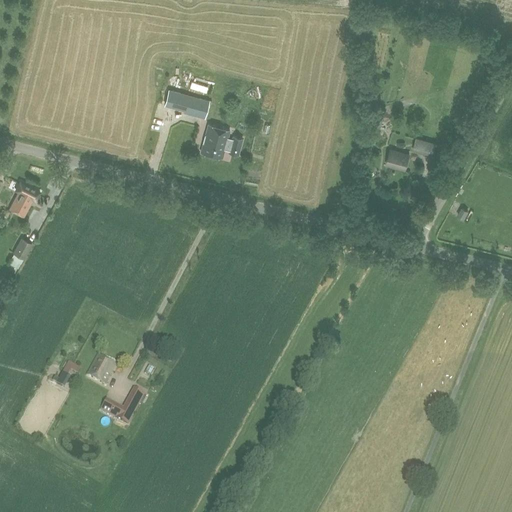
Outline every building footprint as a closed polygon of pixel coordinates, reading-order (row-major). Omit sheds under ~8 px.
[(203,118),(208,100),(207,102),(169,92),(170,90),(169,90),(165,106),(184,111),(184,112),(203,118)] [(201,125),(201,122),(183,120),(181,126),(176,126),(167,123),(164,132),(164,137),(170,140),(173,140),(183,143),(194,144),(196,140),(196,138),(201,125)] [(238,155),(242,139),(233,136),(233,139),(228,137),(229,131),(208,125),(201,153),(222,158),(224,150),(229,151),(229,153),(238,155)] [(416,139),(412,149),(432,155),(435,145),(416,139)] [(386,163),(406,169),(410,155),(390,150),(386,163)] [(18,191),(9,208),(23,216),(33,199),(35,200),(39,192),(20,182),(16,190),(18,191)] [(461,208),(457,215),(462,219),(467,211),(461,208)] [(13,253),(14,253),(23,259),(32,244),(21,238),(13,253)] [(97,356),(88,375),(106,384),(115,365),(97,356)] [(114,367),(111,375),(119,378),(122,370),(114,367)] [(100,410),(128,425),(134,413),(107,398),(100,410)]
